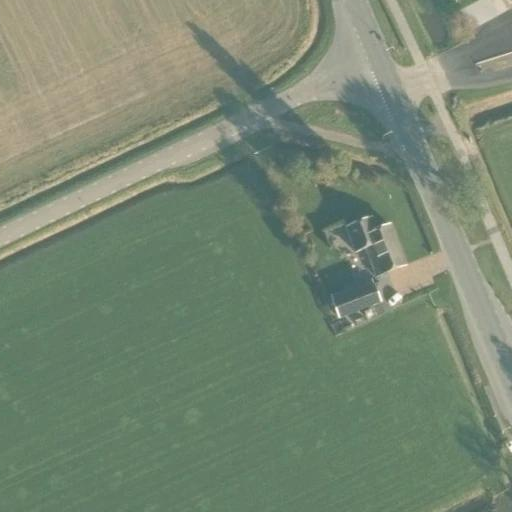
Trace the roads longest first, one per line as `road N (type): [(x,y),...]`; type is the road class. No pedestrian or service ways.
road 1 (tertiary): [(0,238),(379,62)]
road 2 (primary): [(511,380),(379,62)]
